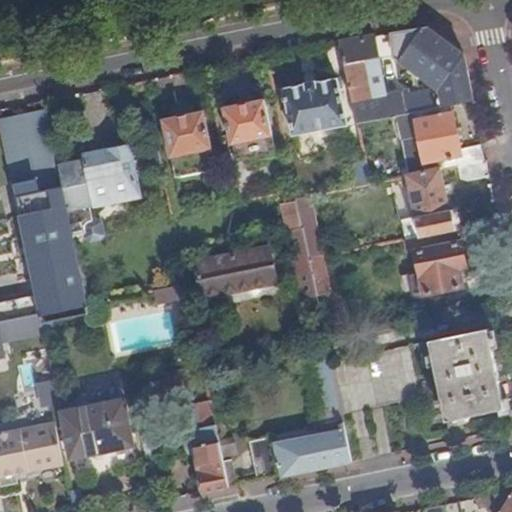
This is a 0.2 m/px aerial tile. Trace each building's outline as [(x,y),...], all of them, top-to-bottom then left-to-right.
[(428,30),(393,35),(396,58),(424,79),(420,85),(427,88),(431,84),(442,92),(445,107),(452,106),(475,101),(471,80),(466,57),(428,30)] [(388,97),(377,37),(343,43),(359,124),(416,113),(437,109),(435,97),(428,95),(405,99),(404,94),(388,97)] [(294,137),(349,126),(339,80),(285,91),(294,137)] [(233,168),(278,159),(265,102),(225,110),(232,143),(228,145),(233,168)] [(53,132),(47,103),(29,107),(15,110),(21,138),(53,132)] [(452,106),(445,107),(437,109),(416,113),(421,140),(405,143),(411,170),(416,170),(417,176),(418,177),(442,172),(461,168),(488,162),(484,147),(461,152),(452,106)] [(21,138),(15,110),(0,112),(0,120),(4,141),(21,138)] [(216,168),(205,115),(165,123),(176,176),(216,168)] [(61,170),(53,132),(21,138),(4,141),(19,214),(22,226),(24,238),(27,252),(36,297),(40,316),(88,306),(75,236),(61,170)] [(162,165),(157,139),(148,141),(153,167),(162,165)] [(89,164),(61,170),(75,236),(87,234),(88,239),(92,242),(101,240),(105,236),(102,222),(97,221),(95,221),(92,208),(97,207),(97,209),(143,199),(133,149),(88,158),(89,164)] [(372,185),(366,159),(349,163),(355,189),(372,185)] [(491,179),(488,162),(461,168),(463,181),(469,182),(491,179)] [(162,165),(153,167),(155,175),(164,173),(162,165)] [(418,177),(417,176),(408,178),(412,194),(417,221),(407,222),(402,223),(406,241),(415,240),(453,232),(457,231),(453,212),(450,213),(442,172),(418,177)] [(234,204),(250,201),(248,189),(232,191),(234,204)] [(417,221),(412,194),(402,196),(407,222),(417,221)] [(324,258),(312,198),(297,201),(299,210),(304,231),(309,261),(324,258)] [(304,231),(299,210),(285,213),(289,233),(289,235),(304,231)] [(309,261),(304,231),(289,235),(303,300),(317,298),(309,261)] [(456,247),(453,232),(415,240),(417,249),(418,254),(456,247)] [(406,241),(404,242),(406,252),(417,249),(415,240),(406,241)] [(463,245),(456,247),(418,254),(427,297),(466,289),(462,271),(468,269),(463,245)] [(272,284),(265,252),(197,266),(204,299),(272,284)] [(338,332),(324,258),(309,261),(317,298),(323,326),(338,332)] [(196,326),(187,286),(154,293),(157,308),(180,303),(186,329),(196,326)] [(36,297),(0,304),(0,324),(40,316),(36,297)] [(90,316),(88,306),(40,316),(42,326),(59,322),(90,316)] [(42,326),(40,316),(0,324),(0,339),(1,343),(43,335),(42,326)] [(490,332),(432,344),(448,423),(507,412),(490,332)] [(328,351),(310,355),(321,413),(340,409),(331,364),(328,351)] [(77,477),(140,464),(127,401),(63,413),(77,477)] [(196,458),(204,495),(229,490),(224,462),(211,403),(188,408),(194,437),(187,438),(183,445),(185,456),(192,459),(196,458)] [(17,475),(65,465),(56,423),(0,435),(0,478),(0,479),(2,488),(19,485),(17,475)] [(261,449),(267,482),(301,475),(352,465),(345,432),(313,439),(312,435),(299,438),(299,441),(261,449)] [(224,462),(229,490),(248,486),(243,458),(224,462)] [(511,511),(511,493),(499,496),(480,500),(489,511),(511,511)]
